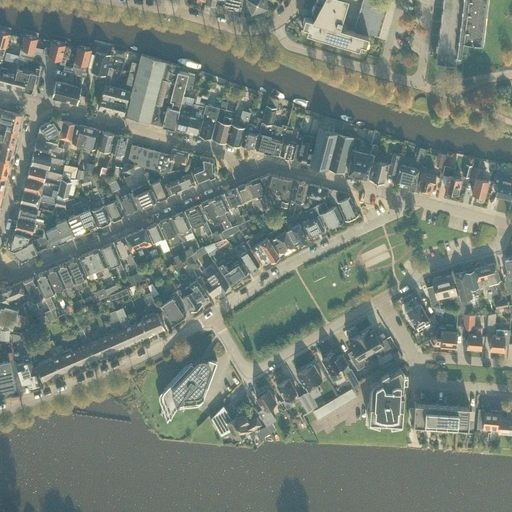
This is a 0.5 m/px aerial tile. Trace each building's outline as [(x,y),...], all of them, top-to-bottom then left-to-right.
[(204,0),(204,1),(240,8),(240,7),(241,0),(204,0)] [(247,0),(247,4),(249,9),(251,10),(266,6),(267,3),(266,0),(247,0)] [(306,32),(359,48),(360,44),(365,45),(368,36),(339,27),(347,0),(320,0),(322,0),(320,4),(314,2),(312,11),(316,13),(313,19),(305,17),(302,26),(307,28),(306,32)] [(362,0),(354,28),(379,36),(387,8),(388,1),(384,0),(362,0)] [(511,0),(442,0),(435,62),(455,64),(456,54),(461,55),(462,40),(482,42),(487,0),(511,0)] [(0,60),(2,61),(3,56),(9,32),(0,29),(0,60)] [(28,60),(31,60),(37,37),(24,34),(18,57),(17,63),(23,64),(24,62),(27,63),(28,60)] [(35,46),(34,51),(48,54),(47,55),(60,58),(64,43),(52,39),(49,48),(44,46),(44,49),(35,46)] [(78,70),(77,74),(81,76),(82,74),(85,75),(86,72),(85,71),(91,48),(78,45),(72,67),(72,68),(78,70)] [(123,57),(125,57),(126,52),(125,51),(116,49),(114,55),(123,57)] [(91,56),(88,66),(92,67),(91,71),(105,75),(109,55),(96,51),(95,56),(91,56)] [(138,63),(135,74),(132,85),(133,85),(129,97),(130,97),(126,115),(142,120),(157,59),(141,54),(138,63)] [(157,59),(142,120),(158,124),(173,64),(157,59)] [(131,61),(129,73),(134,74),(137,63),(131,61)] [(22,89),(26,75),(27,70),(22,68),(23,65),(18,64),(15,75),(13,74),(10,86),(22,89)] [(173,64),(158,124),(174,128),(179,106),(182,95),(185,81),(187,74),(188,73),(178,70),(179,66),(173,64)] [(0,83),(10,86),(13,74),(7,72),(7,69),(0,67),(0,68),(0,83)] [(109,67),(105,82),(109,83),(113,69),(113,68),(109,67)] [(26,75),(22,89),(31,91),(34,82),(36,83),(40,69),(35,68),(34,72),(27,70),(26,75)] [(187,74),(185,81),(192,83),(194,76),(187,74)] [(56,80),(51,96),(77,103),(79,94),(81,95),(83,85),(85,80),(85,77),(81,76),(79,83),(80,83),(80,86),(56,80)] [(101,97),(113,100),(116,87),(104,84),(101,97)] [(129,91),(116,87),(113,100),(126,103),(129,91)] [(175,128),(185,131),(192,104),(185,102),(186,96),(182,95),(179,106),(182,106),(181,111),(180,110),(175,128)] [(101,97),(98,108),(110,111),(113,100),(101,97)] [(113,100),(110,111),(123,115),(126,103),(113,100)] [(196,133),(200,116),(202,116),(204,106),(193,103),(192,104),(185,131),(196,133)] [(203,118),(199,134),(210,137),(218,107),(205,104),(202,116),(203,118)] [(212,138),(226,141),(231,123),(223,121),(226,106),(219,105),(218,111),(216,119),(215,120),(217,120),(216,121),(212,138)] [(266,105),(263,119),(259,132),(260,133),(255,148),(267,152),(274,125),(271,124),(276,107),(266,105)] [(0,109),(0,108),(0,119),(7,121),(6,128),(17,131),(21,115),(0,109)] [(238,125),(231,123),(226,141),(239,144),(243,130),(245,131),(247,121),(251,108),(249,108),(248,111),(242,110),(239,119),(238,125)] [(253,148),(257,133),(259,131),(259,132),(263,119),(257,117),(255,125),(247,123),(245,129),(241,145),(253,148)] [(60,127),(61,128),(63,120),(54,118),(39,127),(36,139),(45,141),(46,137),(60,128),(60,127)] [(74,123),(63,120),(61,128),(59,137),(65,138),(62,147),(68,149),(74,123)] [(82,147),(88,126),(77,124),(72,142),(81,144),(81,147),(82,147)] [(274,125),(267,152),(278,154),(283,137),(284,137),(286,128),(287,126),(282,124),(281,127),(274,125)] [(99,129),(88,126),(82,147),(85,148),(86,146),(87,145),(87,144),(95,146),(99,129)] [(14,146),(17,131),(6,128),(4,135),(0,133),(0,141),(2,142),(2,143),(14,146)] [(285,137),(280,155),(292,158),(297,140),(294,140),(294,142),(289,141),(292,130),(286,128),(284,137),(285,137)] [(318,128),(309,162),(327,167),(336,132),(318,128)] [(102,130),(96,156),(99,156),(101,148),(109,151),(114,133),(102,130)] [(336,132),(327,167),(344,171),(350,145),(352,138),(353,137),(336,132)] [(122,156),(127,137),(115,134),(111,151),(116,152),(115,158),(121,160),(122,156)] [(350,145),(358,147),(360,138),(353,137),(352,138),(350,145)] [(49,154),(49,153),(51,148),(59,150),(60,147),(57,146),(57,144),(45,141),(36,139),(34,150),(49,154)] [(297,159),(309,162),(313,143),(302,140),(297,139),(296,143),(293,158),(297,159)] [(14,146),(2,143),(0,150),(0,159),(10,161),(14,146)] [(371,164),(374,154),(376,155),(378,145),(372,143),(369,152),(368,154),(362,152),(356,175),(366,177),(369,164),(371,164)] [(133,161),(137,145),(131,144),(127,159),(133,161)] [(142,147),(137,145),(133,161),(137,162),(136,165),(138,165),(142,147)] [(142,147),(138,165),(143,167),(148,148),(142,147)] [(420,147),(415,160),(422,162),(426,149),(420,147)] [(154,149),(148,148),(143,167),(149,168),(154,149)] [(154,169),(155,169),(154,171),(164,170),(171,170),(173,160),(186,163),(188,152),(172,148),(170,154),(165,152),(160,151),(159,151),(154,169)] [(348,172),(356,175),(362,152),(357,151),(357,149),(352,148),(349,159),(351,159),(348,172)] [(149,168),(154,169),(159,151),(154,149),(149,168)] [(49,155),(33,152),(30,164),(48,168),(49,161),(60,163),(61,159),(55,157),(55,155),(49,153),(49,154),(49,155)] [(443,162),(444,161),(445,154),(437,152),(436,159),(435,160),(443,162)] [(374,160),(369,178),(383,181),(386,171),(388,172),(394,174),(399,155),(393,153),(390,164),(374,160)] [(196,182),(196,183),(214,175),(213,159),(200,155),(201,165),(191,170),(192,172),(190,173),(194,183),(196,182)] [(10,161),(0,159),(0,175),(6,177),(10,161)] [(87,162),(85,172),(91,174),(93,164),(87,162)] [(123,169),(132,172),(133,165),(125,163),(123,169)] [(75,178),(77,167),(64,164),(61,176),(70,178),(71,177),(75,178)] [(399,164),(395,182),(403,184),(402,185),(407,186),(407,188),(412,189),(413,188),(418,169),(399,164)] [(465,164),(462,175),(468,177),(471,165),(465,164)] [(61,173),(30,165),(27,176),(43,180),(44,175),(60,179),(61,173)] [(122,167),(115,165),(113,175),(119,175),(122,167)] [(441,184),(446,185),(445,190),(457,193),(461,178),(451,175),(453,168),(453,167),(444,165),(442,174),(441,184)] [(423,167),(417,188),(430,191),(432,183),(433,183),(435,176),(425,173),(426,168),(423,167)] [(475,179),(471,192),(484,195),(488,180),(480,178),(482,169),(473,167),(470,178),(475,179)] [(83,178),(85,170),(78,168),(76,178),(83,178)] [(165,184),(170,194),(182,189),(177,179),(174,170),(168,171),(168,172),(172,181),(165,184)] [(182,189),(195,183),(194,183),(190,173),(184,176),(182,177),(179,170),(174,170),(177,179),(182,189)] [(497,183),(495,193),(510,197),(511,190),(511,184),(511,182),(511,175),(495,172),(492,182),(497,183)] [(262,183),(265,184),(264,188),(272,190),(270,194),(274,195),(279,176),(269,173),(259,177),(262,183)] [(291,179),(279,176),(274,195),(275,195),(275,193),(282,195),(282,197),(287,199),(289,190),(288,190),(291,179)] [(82,185),(91,183),(89,177),(80,179),(82,185)] [(96,186),(98,191),(98,189),(103,186),(99,177),(92,177),(96,186)] [(150,183),(157,199),(168,195),(161,179),(155,181),(153,177),(147,180),(148,182),(149,184),(150,183)] [(43,182),(26,178),(24,189),(40,193),(41,188),(43,182)] [(266,207),(260,197),(259,195),(264,193),(258,178),(247,182),(253,197),(254,197),(260,208),(262,210),(266,207)] [(58,195),(67,197),(71,181),(62,179),(58,195)] [(112,190),(118,187),(114,179),(108,182),(112,190)] [(307,183),(295,180),(288,208),(289,208),(286,217),(292,215),(296,200),(303,202),(307,183)] [(137,208),(139,208),(156,200),(149,184),(148,182),(143,184),(131,190),(132,192),(130,192),(130,193),(137,208)] [(256,210),(260,208),(254,197),(253,197),(247,182),(236,187),(243,202),(252,198),(253,201),(252,202),(256,210)] [(307,195),(325,200),(328,200),(331,189),(310,183),(307,195)] [(110,220),(103,204),(104,204),(103,202),(101,198),(100,197),(98,191),(96,186),(92,188),(94,193),(94,192),(98,201),(94,202),(96,207),(92,209),(99,225),(110,220)] [(116,199),(117,203),(121,201),(126,213),(137,208),(130,193),(121,197),(118,188),(112,191),(115,199),(116,199)] [(233,214),(234,213),(238,222),(244,219),(242,214),(240,215),(238,211),(239,211),(236,205),(241,203),(234,188),(224,192),(223,193),(233,214)] [(337,201),(345,219),(357,214),(348,193),(336,198),(338,190),(331,189),(328,200),(335,202),(337,201)] [(39,198),(46,200),(55,202),(56,199),(56,198),(56,197),(51,196),(47,195),(43,194),(42,196),(23,191),(20,203),(37,207),(39,198)] [(228,210),(221,193),(211,198),(221,222),(224,229),(231,225),(230,221),(228,220),(224,212),(228,210)] [(103,202),(104,204),(105,204),(112,219),(122,215),(117,203),(116,199),(115,199),(110,201),(107,195),(107,194),(100,197),(101,198),(103,202)] [(64,200),(56,198),(56,199),(55,202),(55,204),(55,205),(56,205),(65,207),(64,201),(64,200)] [(221,222),(211,198),(200,203),(207,219),(211,218),(214,225),(221,222)] [(84,210),(82,205),(80,200),(75,203),(79,212),(78,213),(86,231),(97,226),(89,208),(84,210)] [(310,207),(308,201),(302,204),(304,209),(310,207)] [(315,205),(319,213),(319,214),(326,228),(337,223),(342,221),(335,205),(328,208),(324,201),(315,205)] [(86,231),(78,213),(79,212),(75,203),(75,202),(71,204),(73,208),(71,209),(74,214),(68,217),(71,224),(76,235),(86,231)] [(211,233),(210,230),(198,203),(184,210),(192,226),(201,222),(207,235),(211,233)] [(20,204),(17,216),(43,222),(43,219),(35,218),(37,209),(20,204)] [(315,205),(311,207),(306,209),(304,210),(308,219),(301,222),(308,237),(324,229),(317,215),(319,214),(319,213),(315,205)] [(186,239),(183,233),(191,229),(190,226),(183,210),(171,215),(178,230),(175,231),(177,236),(180,242),(186,239)] [(277,214),(279,220),(286,217),(284,212),(284,211),(277,214)] [(266,217),(263,212),(257,216),(260,221),(263,225),(269,221),(266,217)] [(279,220),(281,219),(287,229),(295,246),(296,246),(294,244),(298,242),(300,244),(301,243),(305,241),(308,240),(298,223),(293,226),(290,220),(298,216),(297,214),(297,213),(292,215),(286,217),(286,218),(286,217),(279,220)] [(271,215),(266,217),(269,221),(269,222),(278,219),(276,215),(276,214),(272,216),(271,215)] [(17,218),(14,230),(32,234),(32,230),(35,231),(35,226),(40,227),(39,229),(41,229),(41,228),(44,229),(45,228),(46,223),(43,222),(17,216),(17,218)] [(159,221),(166,237),(167,240),(177,236),(175,231),(169,216),(159,221)] [(55,222),(57,226),(55,226),(62,241),(76,235),(71,224),(69,225),(67,221),(66,218),(61,220),(60,218),(58,217),(55,219),(55,221),(56,222),(55,222)] [(244,221),(236,224),(240,230),(247,225),(244,221)] [(162,247),(163,247),(165,252),(170,250),(171,254),(172,254),(166,241),(165,239),(165,240),(157,222),(146,226),(153,243),(159,240),(162,247)] [(293,247),(295,246),(287,229),(278,234),(275,229),(272,230),(269,223),(263,225),(269,234),(271,238),(273,237),(280,251),(282,249),(284,252),(287,250),(293,247)] [(230,227),(232,233),(238,229),(236,225),(230,227)] [(46,235),(44,236),(49,247),(51,246),(62,241),(55,226),(46,230),(45,233),(46,235)] [(147,259),(151,257),(158,254),(157,251),(155,248),(148,251),(146,246),(151,243),(144,227),(134,231),(147,259)] [(13,231),(9,247),(13,248),(31,240),(32,236),(31,236),(32,234),(14,230),(13,231)] [(221,231),(218,232),(217,230),(212,233),(215,240),(224,237),(224,236),(221,231)] [(147,259),(134,231),(125,236),(132,251),(137,249),(140,255),(139,255),(141,261),(147,259)] [(270,257),(271,258),(274,258),(278,256),(278,253),(265,232),(257,237),(259,240),(253,244),(250,238),(246,241),(261,263),(270,257)] [(39,237),(31,240),(13,248),(15,254),(21,259),(25,257),(37,252),(35,246),(40,244),(47,243),(48,247),(49,247),(44,236),(42,237),(39,236),(39,237)] [(124,236),(113,241),(120,256),(125,253),(130,264),(135,262),(124,236)] [(249,271),(259,264),(246,244),(244,240),(239,244),(243,249),(237,253),(249,271)] [(114,263),(118,272),(121,278),(126,275),(121,262),(112,242),(101,246),(109,266),(114,263)] [(203,246),(210,256),(219,250),(213,242),(203,246)] [(88,252),(100,277),(102,276),(103,275),(101,269),(107,266),(99,247),(88,252)] [(88,252),(78,256),(87,275),(88,277),(90,279),(97,276),(98,278),(100,277),(88,252)] [(185,258),(193,270),(199,266),(191,254),(185,258)] [(85,276),(77,257),(66,261),(75,282),(79,290),(84,288),(80,280),(86,278),(85,276)] [(179,262),(182,266),(187,263),(184,258),(179,262)] [(223,259),(219,261),(215,263),(220,271),(221,271),(224,275),(230,284),(247,272),(238,259),(233,263),(231,259),(225,263),(223,259)] [(70,285),(75,282),(66,261),(56,266),(65,286),(64,287),(69,297),(74,295),(70,285)] [(495,263),(484,266),(492,294),(496,293),(493,281),(499,280),(495,263)] [(55,291),(64,287),(65,286),(56,266),(46,270),(55,291)] [(492,297),(492,294),(484,266),(473,269),(478,285),(484,284),(488,299),(492,297)] [(214,270),(209,273),(208,274),(206,275),(209,279),(204,282),(213,295),(224,288),(228,285),(216,268),(214,270)] [(454,274),(458,294),(460,301),(472,298),(471,295),(480,292),(478,285),(473,269),(454,274)] [(49,294),(55,291),(46,270),(35,275),(45,296),(45,295),(46,297),(44,298),(47,304),(49,309),(53,318),(58,316),(54,308),(55,307),(49,294)] [(141,280),(138,272),(128,276),(131,284),(141,280)] [(463,312),(462,307),(460,301),(458,294),(456,294),(451,274),(432,279),(434,285),(426,287),(431,306),(440,308),(437,296),(446,294),(447,299),(453,298),(457,312),(463,313),(463,312)] [(43,296),(34,276),(23,280),(28,291),(26,292),(34,309),(38,307),(35,300),(43,296)] [(196,279),(188,285),(186,286),(188,290),(186,291),(187,293),(182,297),(191,310),(209,298),(196,279)] [(30,300),(26,292),(21,281),(1,290),(0,295),(0,299),(21,305),(21,304),(30,300)] [(151,291),(156,303),(156,302),(154,296),(158,293),(152,283),(148,285),(151,291)] [(113,293),(113,292),(111,286),(104,289),(107,295),(113,293)] [(128,292),(126,287),(109,295),(111,299),(116,297),(116,298),(128,292)] [(104,290),(94,294),(96,300),(106,296),(104,290)] [(159,304),(171,323),(179,318),(181,319),(185,317),(184,314),(185,314),(184,311),(188,308),(181,298),(177,290),(172,293),(173,295),(159,304)] [(156,303),(151,291),(145,294),(150,305),(156,303)] [(83,299),(86,305),(96,300),(94,294),(90,296),(83,299)] [(75,309),(86,305),(83,299),(82,298),(72,302),(75,309)] [(506,298),(494,300),(495,308),(507,306),(506,298)] [(0,313),(24,320),(26,316),(16,314),(18,306),(0,301),(0,313)] [(72,303),(62,308),(65,313),(75,309),(72,302),(72,303)] [(428,317),(419,302),(411,307),(411,306),(405,310),(407,314),(410,316),(415,325),(423,321),(426,326),(430,323),(432,326),(438,323),(433,314),(428,317)] [(130,342),(147,335),(139,318),(140,320),(130,325),(126,317),(122,307),(115,310),(130,342)] [(53,318),(49,309),(44,312),(48,321),(53,318)] [(112,350),(130,342),(115,310),(108,312),(110,316),(109,317),(114,327),(111,328),(113,332),(106,335),(112,350)] [(141,317),(139,318),(147,335),(164,327),(158,312),(155,314),(153,310),(141,316),(143,319),(142,319),(141,317)] [(488,314),(486,329),(494,330),(495,312),(488,314)] [(0,313),(0,325),(12,329),(13,324),(20,326),(21,320),(24,321),(24,320),(0,313)] [(466,347),(481,348),(482,336),(481,336),(482,327),(473,326),(474,314),(467,313),(464,313),(463,328),(468,328),(468,332),(468,335),(467,335),(466,347)] [(95,358),(112,350),(106,335),(90,342),(88,338),(87,335),(89,335),(91,334),(88,326),(87,326),(86,323),(81,325),(83,328),(82,328),(85,335),(86,339),(95,358)] [(439,344),(456,346),(457,330),(452,330),(452,324),(446,323),(445,327),(441,327),(438,326),(436,334),(430,338),(433,343),(439,344)] [(78,330),(81,337),(83,343),(85,342),(85,344),(71,350),(78,365),(95,358),(86,339),(85,335),(82,328),(78,330)] [(504,350),(504,344),(508,344),(509,329),(503,329),(496,328),(496,335),(491,335),(491,337),(490,337),(489,348),(504,350)] [(360,334),(371,353),(379,349),(382,355),(392,349),(385,337),(379,341),(373,329),(369,331),(368,330),(360,334)] [(0,333),(0,340),(9,341),(10,331),(0,330),(0,333)] [(23,338),(23,339),(31,335),(29,330),(20,333),(23,338)] [(19,334),(11,332),(12,342),(21,338),(19,334)] [(371,353),(360,334),(352,339),(353,341),(349,343),(356,354),(350,358),(357,369),(367,363),(364,358),(371,353)] [(60,373),(78,365),(71,350),(70,351),(69,348),(63,350),(61,344),(55,347),(52,339),(47,341),(52,355),(60,373)] [(334,370),(341,366),(344,371),(352,386),(359,382),(351,367),(349,368),(341,354),(336,357),(333,352),(322,359),(326,366),(325,367),(329,373),(328,374),(332,381),(338,377),(334,370)] [(52,355),(50,357),(37,362),(38,364),(36,365),(43,380),(60,373),(52,355)] [(24,361),(17,363),(23,383),(29,382),(29,384),(32,384),(32,386),(37,384),(36,382),(38,382),(30,356),(23,358),(24,361)] [(159,398),(159,400),(167,421),(175,408),(196,405),(197,405),(198,405),(199,404),(200,403),(200,402),(201,401),(202,400),(216,360),(207,356),(206,359),(203,358),(201,358),(199,359),(197,360),(194,364),(190,360),(160,392),(160,393),(159,394),(159,395),(159,396),(159,397),(159,398)] [(4,390),(6,388),(14,386),(9,360),(0,361),(0,390),(1,391),(4,390)] [(307,390),(303,393),(311,408),(317,405),(312,397),(320,393),(314,384),(322,379),(313,364),(296,373),(304,387),(305,386),(307,390)] [(379,427),(379,422),(391,422),(391,428),(401,425),(401,423),(402,423),(403,395),(399,395),(400,390),(402,390),(402,383),(407,383),(407,375),(403,375),(403,374),(400,369),(390,375),(388,371),(380,376),(382,379),(370,386),(368,421),(370,421),(369,424),(379,427)] [(296,393),(288,378),(275,385),(280,393),(284,400),(282,401),(286,408),(292,405),(288,397),(296,393)] [(318,416),(359,397),(354,387),(313,407),(318,416)] [(276,403),(268,390),(267,391),(265,389),(255,395),(256,396),(255,397),(259,403),(262,409),(257,411),(266,425),(275,419),(268,407),(276,403)] [(306,411),(311,408),(303,393),(298,396),(306,411)] [(231,397),(219,404),(223,410),(235,404),(231,397)] [(424,425),(425,403),(414,402),(413,424),(424,425)] [(435,425),(436,403),(425,403),(424,425),(435,425)] [(436,403),(435,425),(446,426),(447,404),(436,403)] [(447,404),(446,426),(456,427),(458,405),(447,404)] [(456,427),(468,427),(468,420),(469,405),(458,405),(456,427)] [(478,408),(476,428),(482,429),(499,430),(511,431),(511,409),(507,409),(506,418),(501,417),(501,413),(484,412),(484,409),(478,408)] [(242,410),(235,414),(236,416),(226,422),(236,439),(238,439),(242,437),(242,435),(261,424),(256,417),(249,422),(242,410)] [(270,433),(266,426),(260,429),(264,436),(270,433)]
